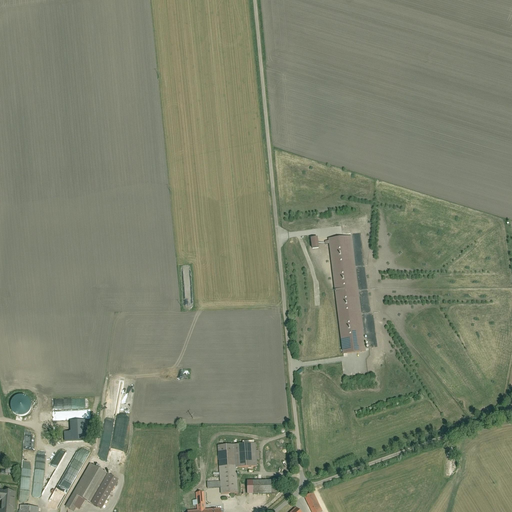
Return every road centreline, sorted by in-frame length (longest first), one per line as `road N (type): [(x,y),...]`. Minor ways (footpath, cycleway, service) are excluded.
road 1 (residential): [(304,487),(252,0)]
road 2 (residential): [(502,414),(304,487)]
